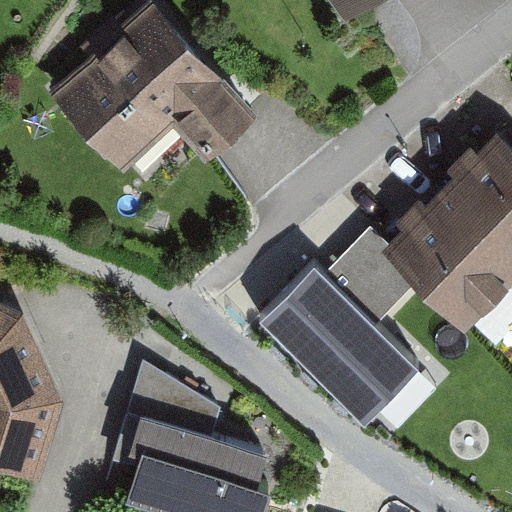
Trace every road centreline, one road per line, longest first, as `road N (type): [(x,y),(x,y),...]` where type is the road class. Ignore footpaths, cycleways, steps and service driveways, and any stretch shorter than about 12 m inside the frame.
road 1 (residential): [(455,511),(184,311),(99,265),(0,229)]
road 2 (residential): [(282,215),(511,26)]
